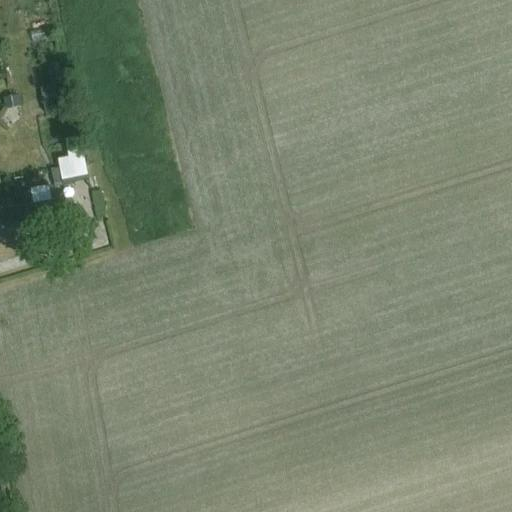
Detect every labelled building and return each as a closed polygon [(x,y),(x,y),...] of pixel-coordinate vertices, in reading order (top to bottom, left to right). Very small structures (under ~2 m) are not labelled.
[(45,41),(43,30),(30,33),(32,43),(45,41)] [(61,82),(57,62),(47,65),(51,84),(61,82)] [(40,89),(44,114),(61,111),(57,86),(40,89)] [(6,111),(21,109),(19,98),(4,100),(6,111)] [(85,178),(79,149),(76,137),(65,140),(67,151),(69,159),(58,162),(62,183),(85,178)] [(23,207),(33,205),(30,192),(21,194),(23,207)] [(55,203),(0,211),(0,241),(30,236),(29,234),(80,226),(79,221),(59,224),(55,203)]
